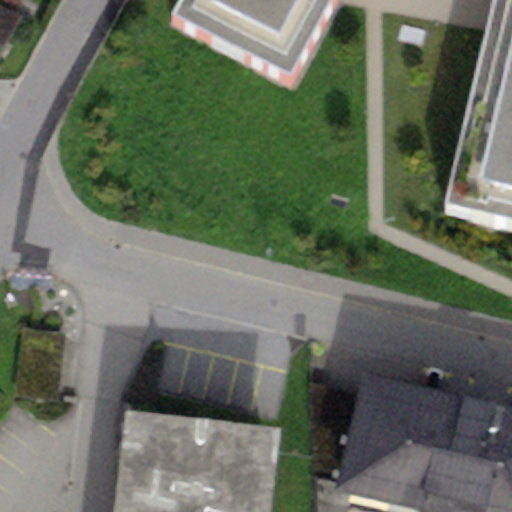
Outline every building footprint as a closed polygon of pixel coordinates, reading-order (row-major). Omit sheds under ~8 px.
[(23,0),(0,0),(0,3),(17,13),(23,0)] [(184,0),(170,27),(292,90),(337,0),(184,0)] [(511,0),(498,0),(446,217),(511,232),(511,0)] [(0,56),(21,18),(0,7),(0,56)] [(65,335),(23,330),(15,395),(57,400),(65,335)] [(357,391),(310,384),(317,511),(511,511),(511,407),(362,371),(357,391)] [(155,413),(125,409),(112,511),(270,511),(281,428),(155,413)]
